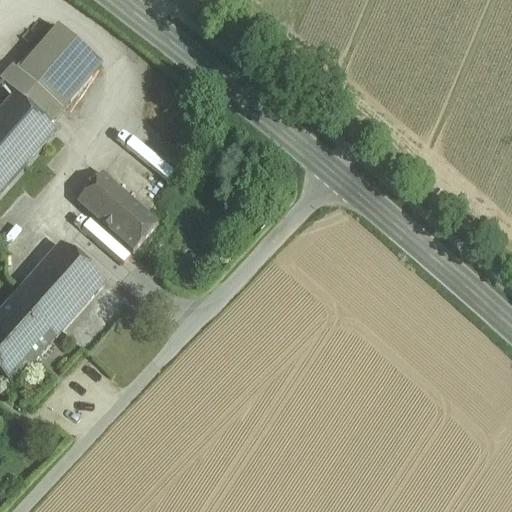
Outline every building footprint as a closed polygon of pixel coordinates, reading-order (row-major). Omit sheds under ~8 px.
[(57,30),(16,77),(53,109),(94,61),(57,30)] [(53,109),(16,77),(5,91),(13,98),(41,123),(53,109)] [(13,98),(0,112),(0,198),(55,136),(41,123),(13,98)] [(164,164),(170,156),(130,124),(124,132),(164,164)] [(158,226),(102,176),(77,204),(133,254),(158,226)] [(60,248),(8,306),(51,345),(104,286),(60,248)] [(8,306),(0,315),(0,379),(12,390),(51,345),(8,306)]
